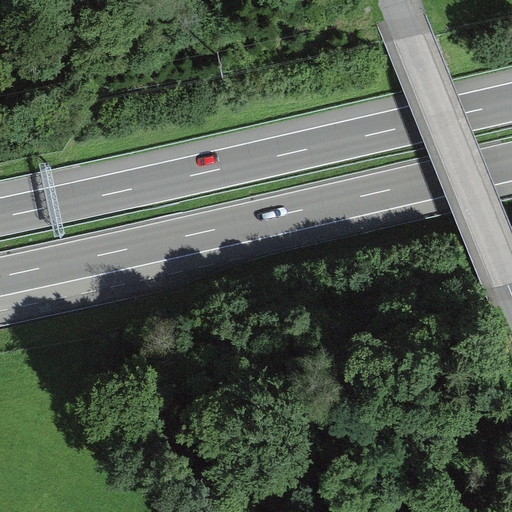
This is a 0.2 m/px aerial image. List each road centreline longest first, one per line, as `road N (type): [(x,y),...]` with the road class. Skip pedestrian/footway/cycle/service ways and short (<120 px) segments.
road 1 (motorway): [(511,102),(0,217)]
road 2 (motorway): [(0,278),(511,163)]
road 3 (residential): [(511,294),(394,0)]
